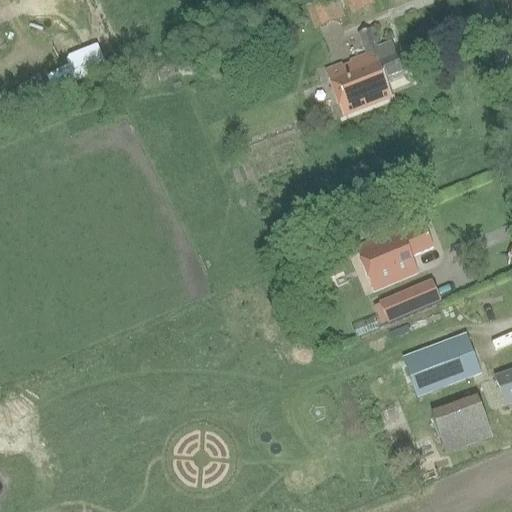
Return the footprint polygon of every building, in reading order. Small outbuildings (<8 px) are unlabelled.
[(314,28),(346,16),(340,0),(321,0),(305,6),(314,28)] [(388,85),(405,78),(392,44),(377,49),(370,30),(358,35),(366,56),(326,72),(344,118),(393,99),(388,85)] [(179,74),(204,63),(198,48),(173,59),(179,74)] [(291,92),(312,83),(303,62),(282,72),(291,92)] [(412,258),(434,249),(422,221),(400,230),(355,248),(374,293),(419,274),(412,258)] [(407,297),(388,304),(372,311),(380,330),(396,323),(416,315),(407,297)] [(419,398),(480,376),(466,338),(406,360),(419,398)] [(432,417),(411,426),(420,446),(441,437),(448,454),(492,436),(475,396),(431,414),(432,417)]
